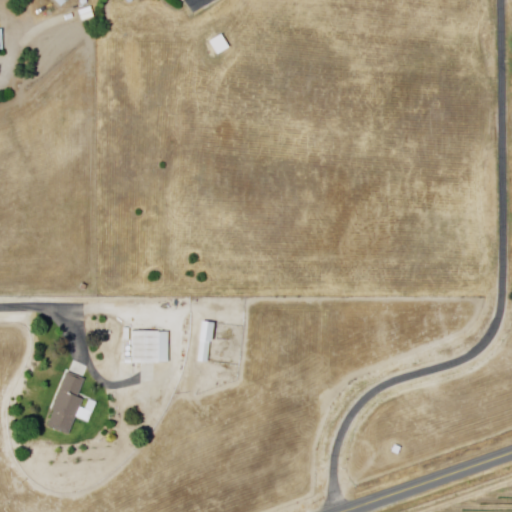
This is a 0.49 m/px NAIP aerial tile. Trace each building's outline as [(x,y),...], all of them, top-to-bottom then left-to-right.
[(53,0),(61,8),(69,0),(53,0)] [(210,43),(218,55),(223,52),(216,40),(210,43)] [(202,321),(215,323),(212,341),(210,341),(207,363),(199,362),(202,343),(199,342),(202,321)] [(130,330),(171,330),(171,361),(130,361),(130,330)] [(69,371),(46,429),(69,438),(83,402),(79,401),(88,378),(69,371)]
